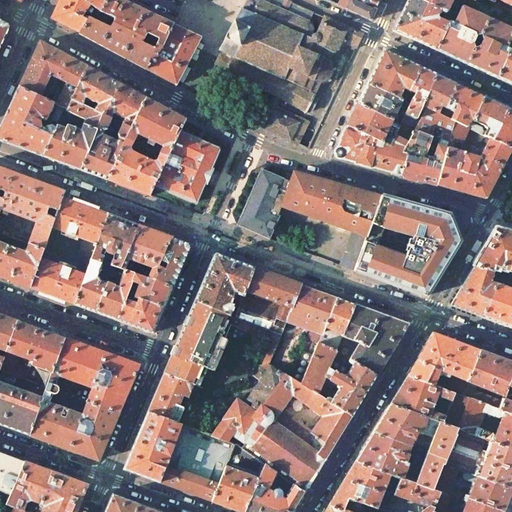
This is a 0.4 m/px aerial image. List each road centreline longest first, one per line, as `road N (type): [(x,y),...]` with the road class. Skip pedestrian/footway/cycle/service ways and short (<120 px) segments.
road 1 (residential): [(30,21),(250,138)]
road 2 (residential): [(427,315),(209,233)]
road 3 (residential): [(427,315),(307,511)]
road 4 (residential): [(209,233),(0,155)]
road 5 (residential): [(315,163),(487,213)]
road 6 (residential): [(0,295),(157,352)]
road 7 (residential): [(511,99),(375,34)]
road 8 (residential): [(315,163),(375,34)]
road 9 (residential): [(105,475),(157,352)]
road 10 (residential): [(157,352),(209,233)]
